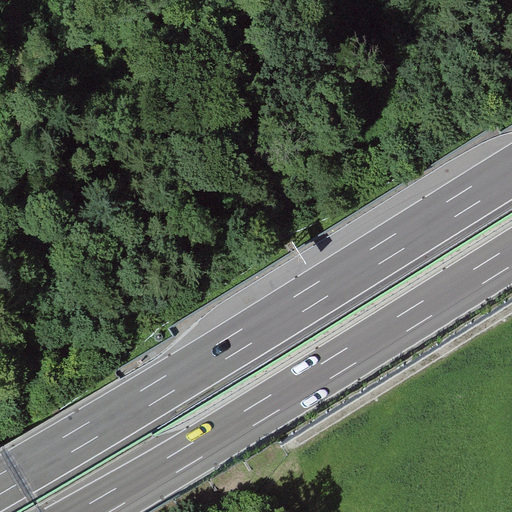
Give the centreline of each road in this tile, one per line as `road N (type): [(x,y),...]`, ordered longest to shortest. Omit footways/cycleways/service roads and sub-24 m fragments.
road 1 (motorway): [(511,173),(0,486)]
road 2 (motorway): [(93,511),(511,257)]
